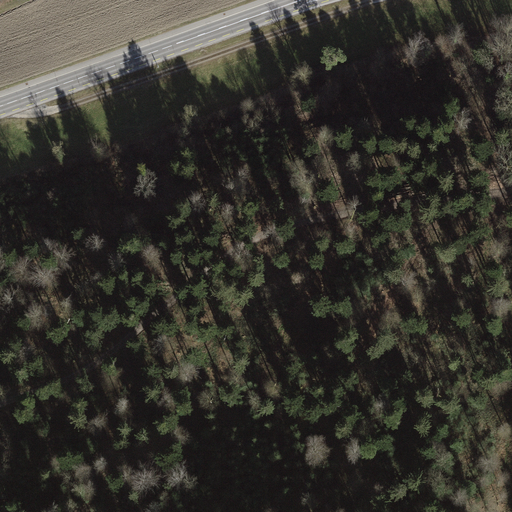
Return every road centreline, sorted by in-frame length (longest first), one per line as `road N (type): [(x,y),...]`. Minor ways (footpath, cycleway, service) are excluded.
road 1 (track): [(0,406),(81,377),(230,255),(284,226),(511,190)]
road 2 (track): [(382,0),(50,112),(13,101)]
road 3 (primary): [(0,106),(302,0)]
